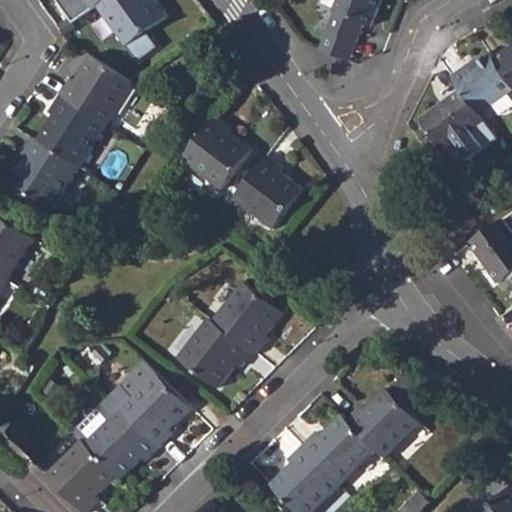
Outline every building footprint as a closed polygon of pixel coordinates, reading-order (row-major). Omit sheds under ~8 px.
[(59,0),(75,21),(99,3),(103,0),(59,0)] [(103,0),(99,3),(130,45),(169,15),(158,0),(103,0)] [(373,25),(382,0),(340,0),(321,47),(332,51),(341,31),(359,40),(366,22),(373,25)] [(359,40),(341,31),(332,51),(350,59),(359,40)] [(511,47),(497,58),(511,79),(511,47)] [(480,114),(511,91),(511,79),(497,58),(490,49),(453,76),(462,89),(480,114)] [(110,122),(137,82),(134,80),(94,54),(79,78),(75,76),(64,93),(110,122)] [(446,150),(486,122),(480,114),(462,89),(422,117),(446,150)] [(57,112),(41,138),(83,165),(110,122),(64,93),(53,110),(57,112)] [(233,125),(219,113),(186,156),(224,186),(255,148),(231,128),(233,125)] [(56,207),(83,165),(41,138),(36,135),(26,151),(30,154),(14,180),(56,207)] [(284,164),(270,152),(237,196),(275,226),(305,187),(282,168),(284,164)] [(85,219),(94,224),(99,215),(91,210),(85,219)] [(0,272),(10,279),(37,237),(0,212),(0,272)] [(472,240),(500,282),(509,275),(511,273),(511,227),(504,217),(485,230),(472,240)] [(0,294),(10,279),(0,272),(0,294)] [(247,280),(216,320),(255,350),(259,353),(272,336),(268,333),(284,311),(247,280)] [(243,365),(255,350),(216,320),(211,316),(182,355),(221,385),(240,363),(243,365)] [(193,407),(148,361),(113,396),(161,445),(176,431),(173,427),(193,407)] [(365,402),(351,416),(380,447),(390,456),(426,422),(390,385),(369,406),(365,402)] [(113,396),(78,432),(84,437),(119,473),(123,477),(145,456),(148,459),(161,445),(113,396)] [(345,482),(380,447),(351,416),(345,412),(324,433),(321,429),(307,443),(345,482)] [(98,493),(119,473),(84,437),(50,473),(89,511),(103,498),(98,493)] [(305,511),(313,511),(345,482),(307,443),(293,457),(295,460),(275,481),(305,511)] [(484,511),(511,511),(511,484),(511,485),(484,511)] [(403,507),(407,511),(420,511),(433,500),(421,488),(403,507)] [(228,511),(215,498),(200,511),(228,511)]
